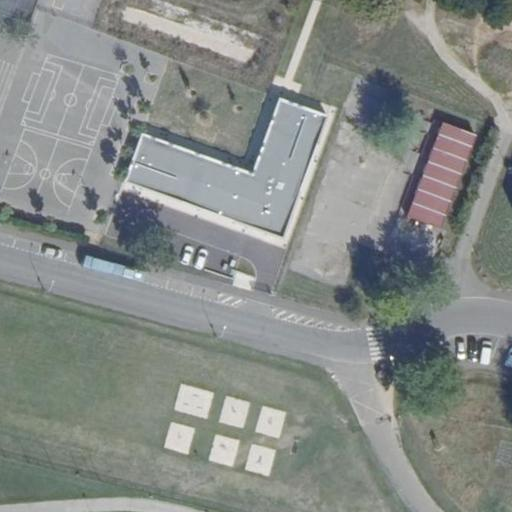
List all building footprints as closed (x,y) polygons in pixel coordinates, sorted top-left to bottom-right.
[(0,0),(0,14),(26,24),(34,0),(0,0)] [(229,0),(179,0),(162,7),(141,0),(118,0),(106,34),(147,49),(161,81),(153,102),(196,117),(204,94),(232,81),(256,89),(271,47),(248,39),(229,0)] [(399,59),(293,20),(282,50),(388,89),(399,59)] [(333,117),(280,101),(254,174),(144,136),(125,180),(284,235),(333,117)] [(433,120),(399,212),(441,228),(474,135),(433,120)]
